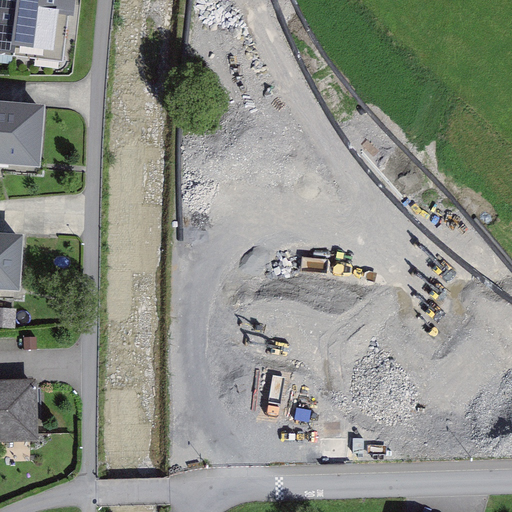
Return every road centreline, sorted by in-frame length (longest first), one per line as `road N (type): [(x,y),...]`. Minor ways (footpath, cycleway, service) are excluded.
road 1 (residential): [(511,482),(183,491)]
road 2 (residential): [(183,491),(58,495),(13,511)]
